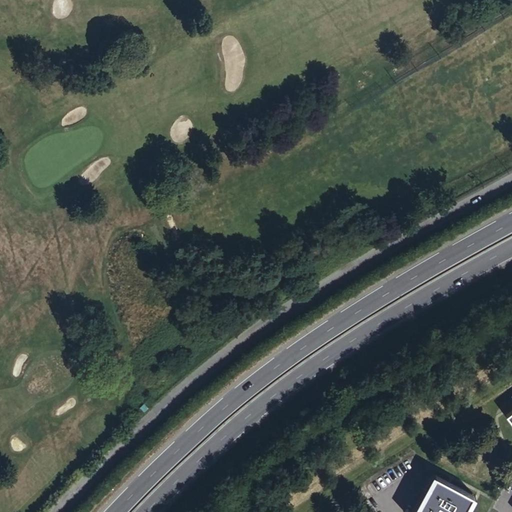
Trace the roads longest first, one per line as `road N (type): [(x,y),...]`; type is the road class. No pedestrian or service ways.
road 1 (residential): [(57,511),(182,386),(282,313),(511,181)]
road 2 (trunk): [(511,218),(351,311),(245,387),(114,511)]
road 3 (trunk): [(146,511),(297,378),(511,246)]
